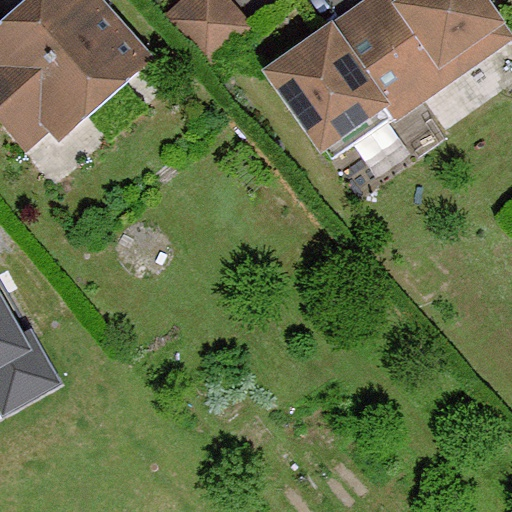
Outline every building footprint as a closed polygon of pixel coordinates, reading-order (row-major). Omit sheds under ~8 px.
[(51,0),(0,45),(0,60),(58,126),(65,134),(147,62),(92,0),(51,0)] [(243,0),(183,0),(172,10),(216,60),(261,20),(243,0)] [(411,0),(378,0),(367,8),(375,21),(391,10),(404,0),(408,0),(410,1),(411,0)] [(504,19),(490,0),(411,0),(410,1),(408,0),(404,0),(391,10),(375,21),(419,82),(427,94),(495,47),(485,33),(504,19)] [(375,21),(367,8),(316,44),(327,60),(347,46),(344,42),(375,21)] [(511,34),(511,30),(504,19),(485,33),(495,47),(511,34)] [(327,60),(316,44),(277,71),(329,144),(346,132),(355,145),(398,115),(389,103),(419,82),(375,21),(344,42),(347,46),(327,60)] [(0,113),(32,149),(58,126),(0,60),(0,113)] [(427,94),(419,82),(389,103),(398,115),(427,94)] [(0,396),(4,404),(47,380),(16,344),(25,339),(0,305),(0,396)]
